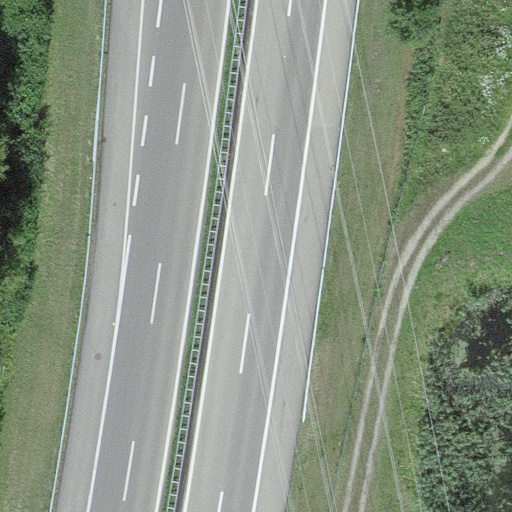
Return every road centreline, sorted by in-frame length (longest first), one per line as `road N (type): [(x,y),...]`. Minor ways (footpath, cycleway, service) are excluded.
road 1 (motorway): [(196,0),(124,511)]
road 2 (motorway): [(221,511),(292,0)]
road 3 (track): [(356,511),(414,250),(511,126)]
